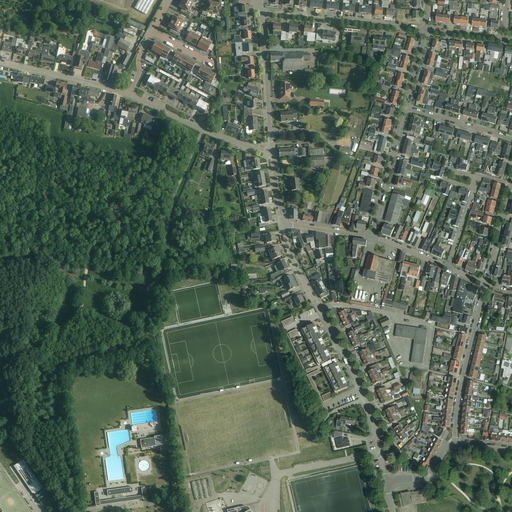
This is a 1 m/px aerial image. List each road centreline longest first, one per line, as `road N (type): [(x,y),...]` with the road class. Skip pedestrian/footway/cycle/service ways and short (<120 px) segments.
road 1 (unclassified): [(391,482),(370,409),(289,252),(283,224)]
road 2 (unclassified): [(425,30),(262,12)]
road 3 (residential): [(455,444),(484,283)]
road 4 (unclassified): [(272,150),(129,94)]
road 5 (unclassified): [(272,150),(262,12)]
road 6 (residential): [(371,237),(405,107)]
road 7 (unclassified): [(129,94),(0,63)]
